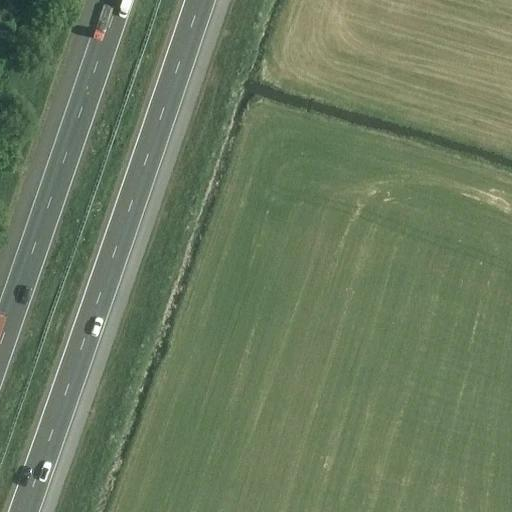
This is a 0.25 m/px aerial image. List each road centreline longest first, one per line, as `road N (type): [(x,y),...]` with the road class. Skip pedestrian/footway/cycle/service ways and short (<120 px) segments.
road 1 (motorway): [(22,511),(203,0)]
road 2 (motorway): [(107,0),(0,313)]
